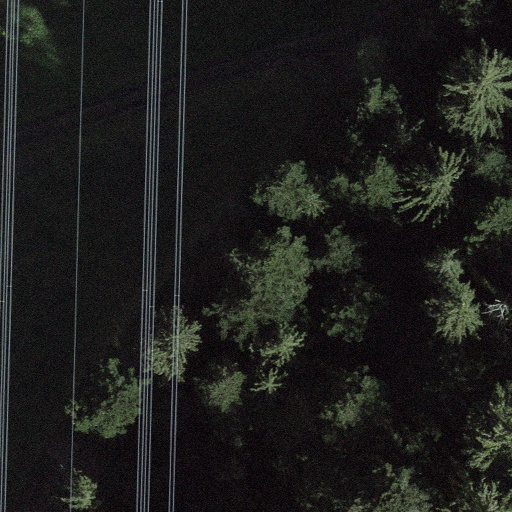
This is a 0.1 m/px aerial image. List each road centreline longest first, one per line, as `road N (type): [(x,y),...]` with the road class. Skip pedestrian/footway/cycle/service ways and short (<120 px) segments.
road 1 (track): [(23,511),(80,406),(141,326),(324,121),(333,98),(312,51),(408,0)]
road 2 (track): [(312,51),(0,144)]
